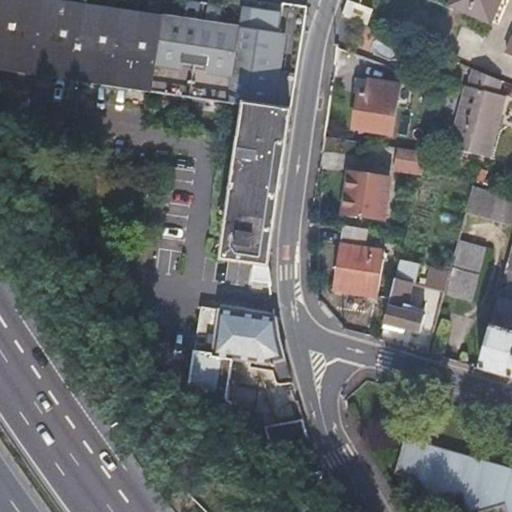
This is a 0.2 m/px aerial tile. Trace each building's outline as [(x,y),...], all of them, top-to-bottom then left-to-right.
[(269,111),(279,37),(282,18),(262,14),(244,11),(241,31),(215,27),(191,23),(141,15),(43,0),(2,0),(0,13),(0,71),(247,108),(224,259),(255,264),(269,266),(293,115),(269,111)] [(455,0),(453,5),(490,22),(500,0),(455,0)] [(348,4),(343,17),(367,28),(373,14),(348,4)] [(500,82),(471,71),(467,87),(463,86),(449,148),(489,159),(505,98),(497,95),(500,82)] [(352,129),(390,136),(399,87),(367,81),(365,92),(358,91),(352,129)] [(428,153),(399,149),(395,169),(423,174),(426,163),(428,153)] [(350,173),(345,212),(383,218),(389,179),(350,173)] [(511,225),(511,195),(474,181),(466,213),(511,225)] [(342,226),(334,291),(378,297),(385,253),(366,251),(368,230),(342,226)] [(461,242),(447,294),(472,301),(486,249),(461,242)] [(511,248),(495,312),(511,316),(511,314),(511,248)] [(401,260),(385,325),(419,333),(426,310),(406,305),(411,283),(415,284),(420,265),(401,260)] [(269,266),(255,264),(252,282),(270,285),(269,266)] [(419,296),(441,302),(447,281),(424,275),(419,296)] [(202,308),(185,393),(225,403),(234,361),(267,367),(283,362),(276,320),(202,308)] [(511,333),(492,327),(479,371),(511,380),(511,333)] [(511,511),(511,473),(402,443),(393,477),(419,485),(425,506),(461,496),(465,511),(488,511),(503,508),(503,511),(511,511)]
